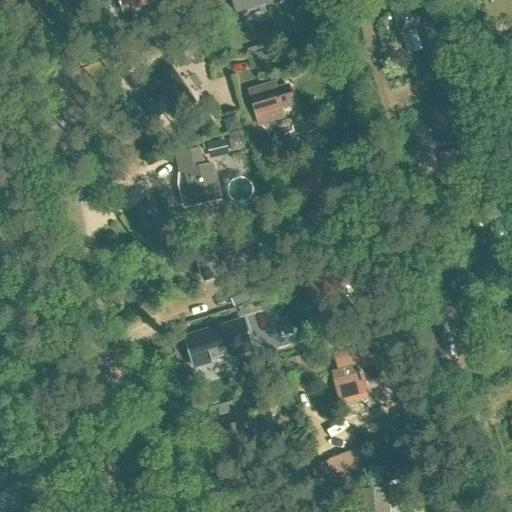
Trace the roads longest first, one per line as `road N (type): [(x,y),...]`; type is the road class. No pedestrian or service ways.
road 1 (track): [(360,0),(511,511)]
road 2 (unclassified): [(126,511),(39,0)]
road 3 (track): [(326,511),(278,392),(262,318)]
